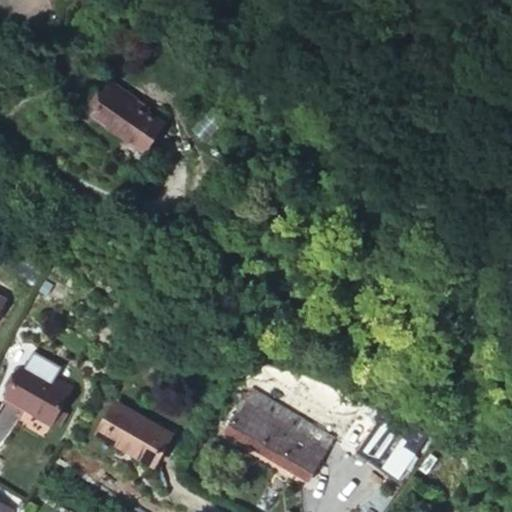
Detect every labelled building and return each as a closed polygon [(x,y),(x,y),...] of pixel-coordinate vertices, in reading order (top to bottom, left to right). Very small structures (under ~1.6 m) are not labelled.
[(160,116),(111,81),(91,111),(140,145),(160,116)] [(0,336),(17,308),(0,297),(0,336)] [(53,391),(27,373),(6,405),(29,418),(19,432),(46,449),(78,398),(57,385),(53,391)] [(325,449),(243,399),(216,442),(298,492),(325,449)] [(167,444),(114,410),(94,440),(148,475),(167,444)] [(394,492),(422,445),(354,415),(330,453),(394,492)]
